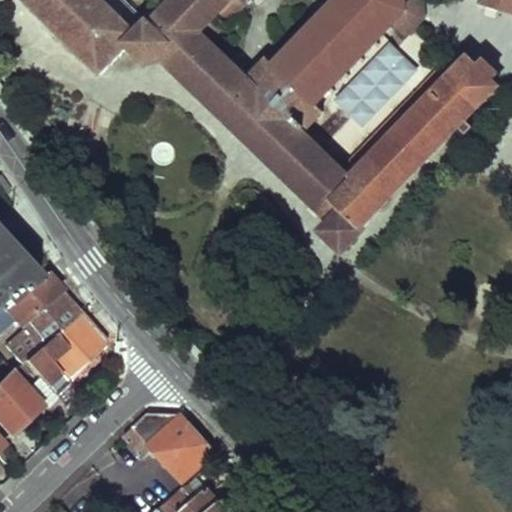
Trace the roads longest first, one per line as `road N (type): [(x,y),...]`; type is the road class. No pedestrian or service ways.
road 1 (secondary): [(0,140),(170,358)]
road 2 (residential): [(16,511),(170,358)]
road 3 (secondary): [(170,358),(312,511)]
